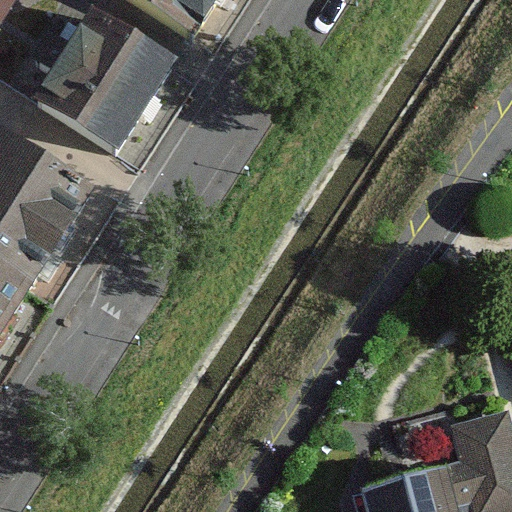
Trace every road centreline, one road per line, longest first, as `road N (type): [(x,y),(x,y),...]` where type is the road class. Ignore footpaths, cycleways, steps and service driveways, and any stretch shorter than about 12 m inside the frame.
road 1 (residential): [(0,459),(60,381),(301,0)]
road 2 (residential): [(511,111),(243,511)]
